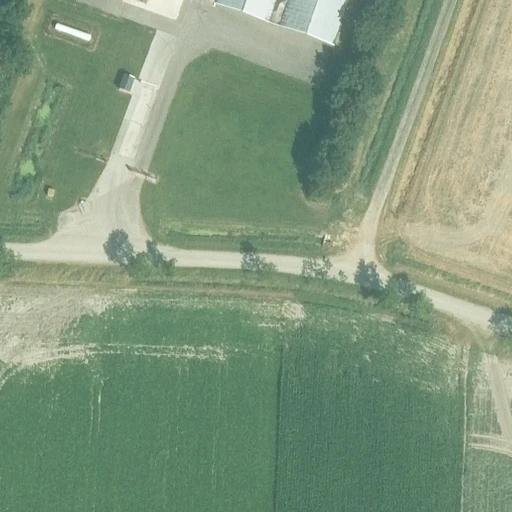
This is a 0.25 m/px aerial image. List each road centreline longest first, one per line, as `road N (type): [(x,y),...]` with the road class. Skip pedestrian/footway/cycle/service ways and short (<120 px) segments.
road 1 (unclassified): [(353,276),(284,264),(0,252)]
road 2 (unclassified): [(353,276),(451,0)]
road 3 (unclassified): [(511,327),(353,276)]
